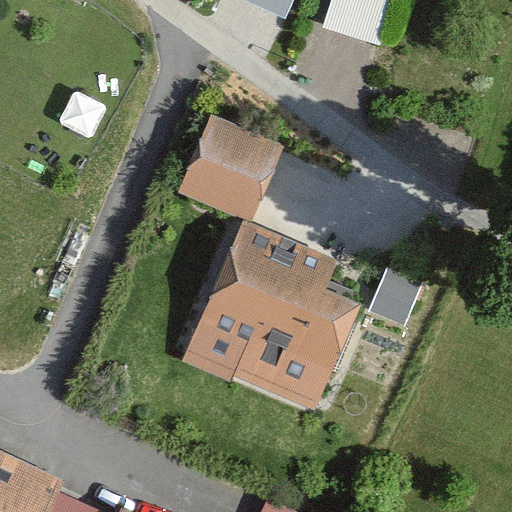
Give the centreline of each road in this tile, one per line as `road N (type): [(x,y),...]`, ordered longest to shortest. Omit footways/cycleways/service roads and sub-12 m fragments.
road 1 (residential): [(199,33),(26,413)]
road 2 (residential): [(199,33),(431,201),(511,235)]
road 3 (residential): [(26,413),(231,508)]
